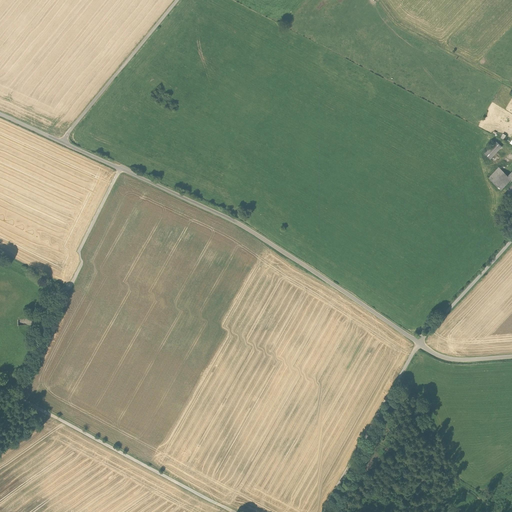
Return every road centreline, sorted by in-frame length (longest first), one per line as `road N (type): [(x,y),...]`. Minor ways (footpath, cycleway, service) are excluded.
road 1 (unclassified): [(418,343),(239,223),(0,114)]
road 2 (track): [(258,511),(45,395)]
road 3 (track): [(418,343),(321,511)]
road 4 (track): [(177,0),(60,142)]
road 5 (unclassified): [(511,240),(418,343)]
